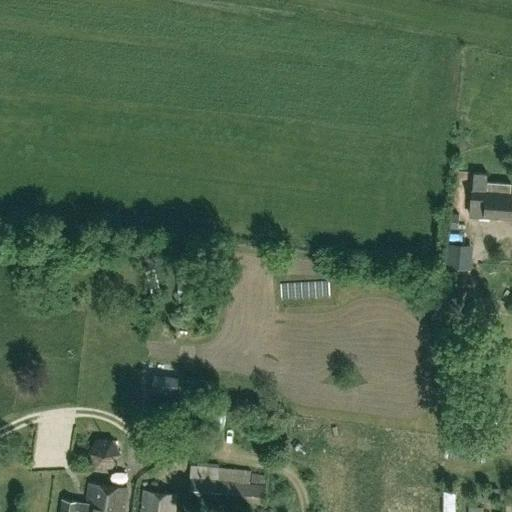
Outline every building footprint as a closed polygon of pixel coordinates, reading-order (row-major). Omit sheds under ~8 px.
[(485,190),(472,190),(471,208),(451,207),(448,239),(473,241),(473,235),(469,235),(470,215),(511,218),(511,192),(510,192),(511,183),(485,181),(485,190)] [(467,245),(448,243),(446,267),(465,268),(467,245)] [(166,421),(168,400),(150,398),(148,419),(166,421)] [(120,453),(112,439),(96,438),(88,452),(95,466),(111,466),(120,453)] [(191,464),(189,477),(186,498),(263,506),(265,484),(249,482),(250,470),(191,464)] [(122,511),(126,488),(89,483),(87,503),(77,502),(77,500),(62,498),(60,511),(75,511),(76,509),(86,511),(85,511),(122,511)] [(173,511),(176,493),(144,489),(141,511),(173,511)]
